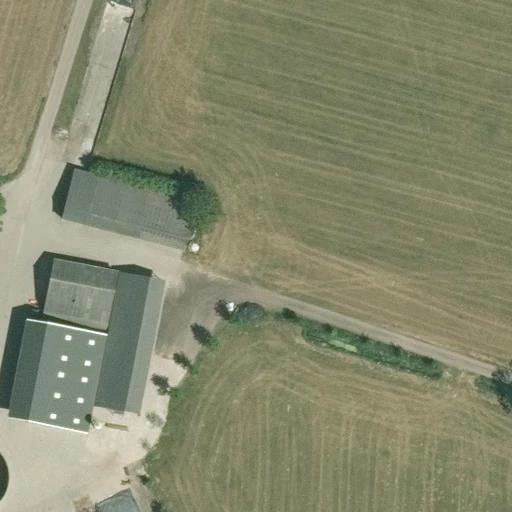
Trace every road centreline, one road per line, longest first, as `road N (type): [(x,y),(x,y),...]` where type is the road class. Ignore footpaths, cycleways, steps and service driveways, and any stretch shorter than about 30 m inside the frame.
road 1 (track): [(511,378),(15,220)]
road 2 (track): [(15,220),(86,0)]
